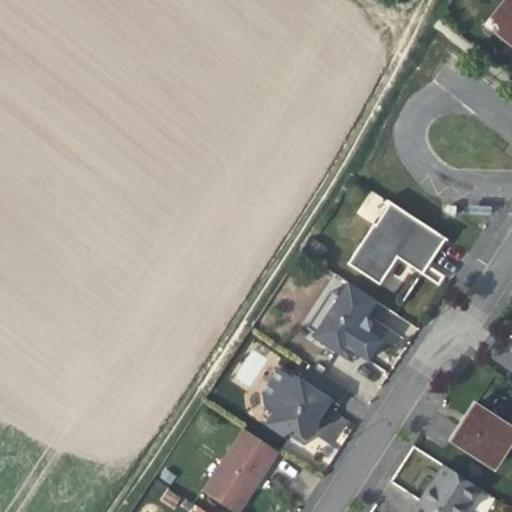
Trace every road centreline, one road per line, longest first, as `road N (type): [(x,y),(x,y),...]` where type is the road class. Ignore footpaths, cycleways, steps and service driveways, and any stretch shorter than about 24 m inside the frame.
road 1 (track): [(424,0),(336,162),(109,511)]
road 2 (residential): [(511,127),(458,92),(424,102),(409,131),(412,151),(438,180),(511,185)]
road 3 (residential): [(326,511),(459,323)]
